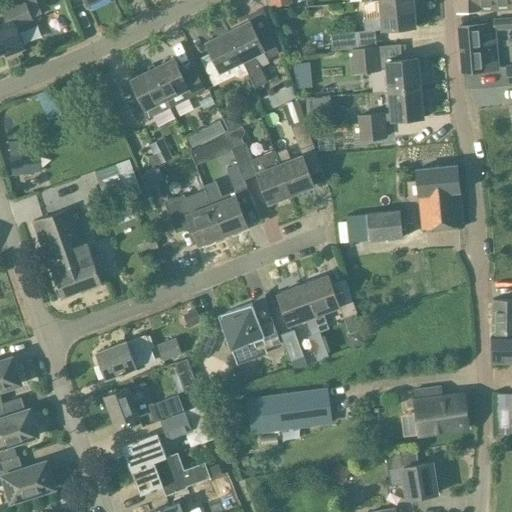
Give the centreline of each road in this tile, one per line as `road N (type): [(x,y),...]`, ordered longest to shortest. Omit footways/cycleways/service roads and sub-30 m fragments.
road 1 (residential): [(449,0),(455,90),(473,167),(485,389),(479,511)]
road 2 (residential): [(45,340),(324,235)]
road 3 (residential): [(0,91),(202,0)]
road 4 (residential): [(103,511),(45,340)]
road 5 (residential): [(45,340),(0,207)]
